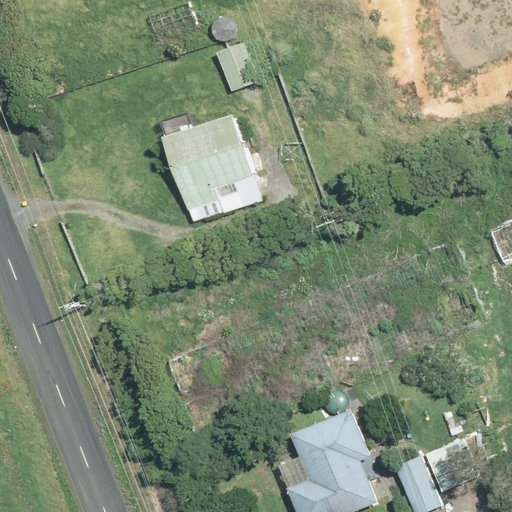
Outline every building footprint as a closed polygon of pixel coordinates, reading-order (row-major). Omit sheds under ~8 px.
[(208,27),(208,30),(210,35),(211,37),(213,39),(215,41),(217,42),(219,43),(222,43),(224,43),(227,43),(229,42),(232,41),(234,39),(235,37),(237,35),(238,33),(238,30),(238,28),(238,25),(237,23),(236,20),(235,18),(233,17),(231,15),(229,14),(226,13),(224,13),(221,13),(219,14),(216,15),(214,16),(212,18),(211,20),(209,22),(209,25),(208,27)] [(239,41),(212,52),(227,91),(255,79),(239,41)] [(159,121),(164,134),(159,136),(189,221),(264,195),(236,116),(228,119),(226,112),(188,125),(183,112),(159,121)] [(365,476),(374,473),(347,406),(286,430),(296,454),(274,463),(283,485),(293,511),(348,511),(375,501),(365,476)] [(464,436),(423,453),(439,491),(480,474),(464,436)] [(419,454),(392,465),(410,511),(420,511),(439,505),(419,454)]
